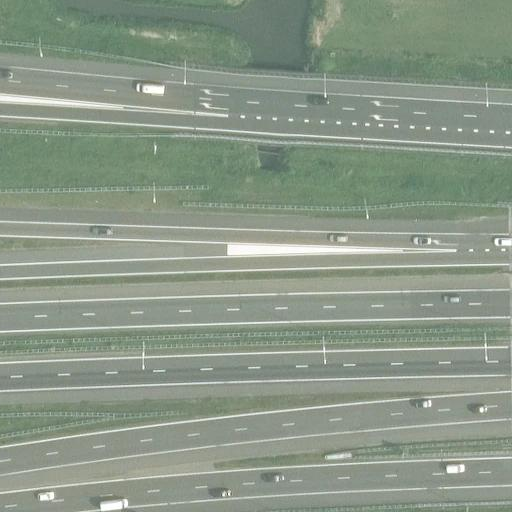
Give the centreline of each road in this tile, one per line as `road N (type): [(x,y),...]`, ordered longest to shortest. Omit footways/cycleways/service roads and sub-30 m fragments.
road 1 (motorway): [(0,462),(511,407)]
road 2 (motorway): [(0,511),(140,493),(511,473)]
road 3 (motorway): [(511,304),(0,318)]
road 4 (motorway): [(0,377),(511,367)]
road 5 (motorway): [(458,255),(0,229)]
road 6 (motorway): [(458,255),(0,277)]
road 7 (motorway): [(511,126),(233,114)]
road 8 (motorway): [(233,114),(0,78)]
road 9 (motorway): [(233,114),(0,113)]
